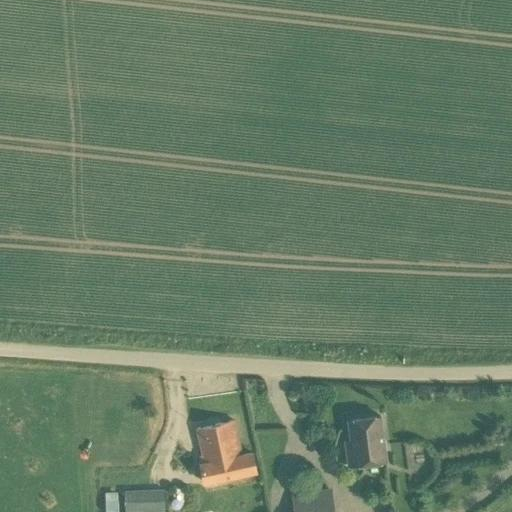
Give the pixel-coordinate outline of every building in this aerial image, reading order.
[(348,465),(386,460),(379,416),(348,420),(351,443),(345,443),(348,465)] [(242,452),(235,418),(197,427),(205,461),(199,462),(204,482),(256,471),(252,450),(242,452)] [(292,511),(334,511),(331,488),(290,494),(292,511)] [(124,511),(164,510),(164,489),(124,490),(124,511)] [(105,511),(118,511),(118,500),(105,500),(105,511)]
